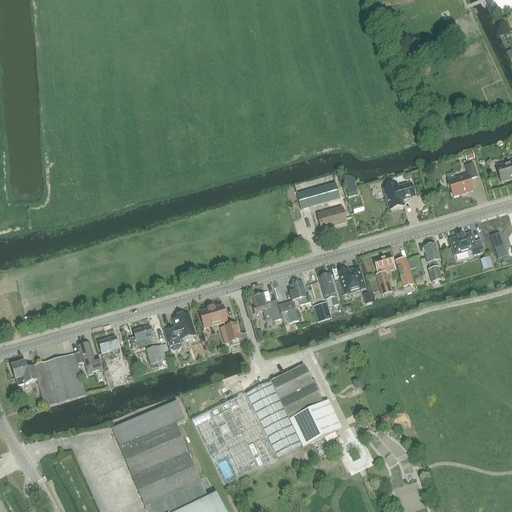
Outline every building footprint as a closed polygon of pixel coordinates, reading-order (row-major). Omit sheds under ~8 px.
[(378,0),(376,0),(370,3),(376,16),(384,12),(378,0)] [(511,162),(496,167),(501,183),(509,181),(509,180),(511,179),(511,162)] [(467,176),(448,182),(453,198),(461,195),(466,193),(466,194),(473,192),(469,180),(477,178),(473,164),(464,167),(467,176)] [(308,192),(297,196),(301,211),(340,200),(337,192),(335,185),(308,192)] [(411,185),(398,188),(397,186),(383,190),(389,211),(404,207),(402,201),(415,198),(411,185)] [(321,231),(346,224),(342,209),(317,216),(321,231)] [(457,239),(449,241),(454,256),(471,251),(473,257),(484,254),(480,242),(474,244),(471,234),(464,237),(464,236),(462,237),(459,237),(457,238),(457,239)] [(499,236),(491,238),(497,257),(504,255),(499,236)] [(438,268),(437,268),(436,263),(440,262),(435,245),(423,248),(428,265),(427,265),(429,270),(428,271),(431,284),(442,281),(438,268)] [(378,275),(375,276),(382,297),(392,294),(385,273),(395,270),(391,257),(374,262),(378,275)] [(413,286),(405,259),(395,262),(403,289),(413,286)] [(347,270),(337,273),(344,296),(365,290),(359,270),(353,272),(353,271),(348,272),(347,270)] [(329,276),(319,279),(325,302),(331,300),(333,308),(338,306),(329,276)] [(308,296),(306,297),(302,284),(290,287),(292,293),(289,294),(292,302),(298,301),(298,303),(300,307),(311,304),(308,296)] [(275,302),(268,304),(265,305),(262,295),(253,298),(255,308),(253,308),(255,315),(262,313),(265,322),(271,320),(272,323),(281,320),(275,302)] [(292,303),(278,307),(285,327),(299,322),(293,302),(292,303)] [(319,309),(316,310),(317,315),(328,312),(327,306),(324,307),(319,309)] [(227,323),(222,307),(214,309),(214,308),(207,310),(207,311),(199,313),(204,329),(227,323)] [(175,329),(164,333),(170,352),(171,352),(174,353),(179,351),(181,349),(182,348),(180,342),(183,341),(185,342),(191,340),(192,338),(195,337),(189,315),(172,321),(175,329)] [(236,325),(224,329),(229,344),(241,341),(236,325)] [(136,342),(131,343),(133,351),(145,347),(144,341),(147,340),(148,347),(157,344),(155,338),(153,338),(150,327),(133,332),(136,342)] [(102,355),(119,350),(115,337),(98,342),(102,355)] [(90,345),(77,348),(82,365),(84,364),(88,376),(103,372),(100,362),(91,365),(91,362),(94,361),(90,345)] [(151,366),(166,362),(161,346),(146,351),(151,366)] [(113,386),(133,380),(125,356),(106,362),(113,386)] [(33,368),(37,382),(45,409),(78,399),(66,358),(33,368)] [(17,387),(37,382),(34,371),(27,373),(25,364),(12,368),(17,387)] [(270,383),(302,449),(329,436),(316,407),(322,404),(304,366),(270,382),(270,383)] [(224,488),(302,449),(270,383),(191,422),(224,488)] [(111,430),(119,448),(175,425),(185,421),(176,403),(111,430)] [(175,425),(119,448),(144,508),(146,511),(222,511),(215,497),(208,500),(201,485),(175,425)] [(116,488),(121,500),(125,498),(130,510),(141,506),(131,482),(116,488)]
